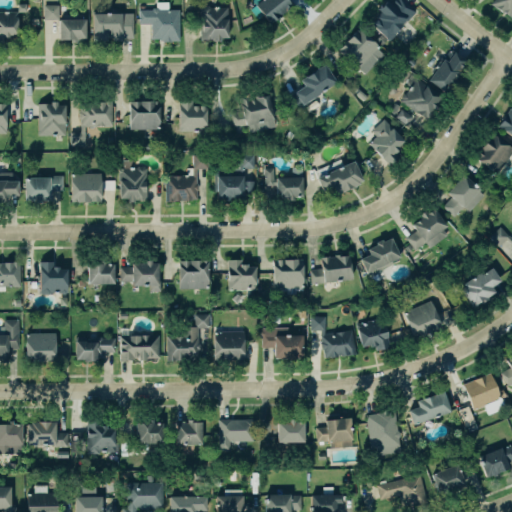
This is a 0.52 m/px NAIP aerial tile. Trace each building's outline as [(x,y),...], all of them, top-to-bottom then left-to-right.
[(259,0),(289,0),(294,6),(271,24),(255,4),(259,0)] [(415,9),(404,0),(394,0),(392,3),(388,0),(380,9),(383,12),(372,24),(388,39),(415,9)] [(511,0),(511,18),(490,3),(492,0),(511,0)] [(0,11),(0,42),(4,42),(4,37),(9,37),(9,35),(17,35),(17,12),(25,12),(25,3),(17,3),(17,11),(0,11)] [(43,4),(43,19),(58,19),(58,4),(43,4)] [(138,5),(138,24),(151,24),(151,38),(159,38),(159,41),(179,41),(179,9),(145,9),(145,5),(138,5)] [(228,7),(228,37),(220,37),(220,40),(213,40),(213,39),(200,39),(200,7),(228,7)] [(132,13),(93,13),(93,40),(121,40),(121,37),(132,37),(132,13)] [(59,19),(85,19),(85,39),(76,39),(76,43),(70,43),(70,39),(59,39),(59,19)] [(359,27),(339,48),(359,68),(379,46),(359,27)] [(375,39),(381,45),(386,39),(381,34),(375,39)] [(445,91),(428,79),(433,72),(431,70),(441,56),(443,58),(451,48),(468,61),(445,91)] [(304,85),(295,91),(302,104),(336,81),(325,63),(301,79),(304,85)] [(399,99),(415,77),(441,95),(437,102),(438,103),(435,108),(433,107),(426,118),(399,99)] [(268,91),(273,118),(239,126),(240,132),(233,133),(229,112),(241,109),(238,97),(268,91)] [(193,107),(191,107),(192,99),(178,99),(178,130),(203,130),(203,124),(206,124),(206,107),(204,107),(204,104),(199,104),(199,107),(198,107),(198,105),(193,105),(193,107)] [(50,103),(37,102),(37,135),(65,135),(65,104),(57,104),(57,100),(50,100),(50,103)] [(79,131),(69,131),(70,145),(84,145),(84,125),(111,125),(111,100),(79,100),(79,131)] [(153,105),(153,100),(129,100),(129,128),(159,128),(159,105),(153,105)] [(393,102),(399,105),(393,114),(388,111),(393,102)] [(511,105),(497,124),(511,135),(511,105)] [(400,108),(395,117),(406,125),(412,116),(400,108)] [(375,135),(371,130),(383,118),(404,140),(398,145),(400,147),(394,152),(398,156),(390,164),(368,142),(375,135)] [(511,147),(492,132),(473,156),(494,173),(511,151),(511,147)] [(253,153),(239,153),(238,170),(241,170),(241,167),(253,167),(253,153)] [(196,200),(164,200),(164,174),(192,174),(192,154),(207,154),(207,168),(196,168),(196,200)] [(354,160),(318,177),(324,189),(337,182),(341,192),(364,181),(354,160)] [(146,168),(146,199),(134,199),(134,201),(128,201),(128,197),(118,197),(118,168),(136,167),(137,166),(144,166),(146,168)] [(303,176),(303,196),(294,196),(294,199),(288,199),(288,196),(276,196),(276,185),(264,185),(264,167),(273,167),(273,178),(276,178),(276,176),(303,176)] [(253,180),(243,180),(243,175),(220,175),(220,169),(213,169),(213,191),(216,191),(216,199),(243,199),(243,192),(253,192),(253,180)] [(11,171),(0,171),(0,197),(5,197),(5,195),(18,195),(18,180),(11,180),(11,171)] [(70,173),(101,173),(101,201),(70,201),(70,173)] [(62,174),(45,174),(45,176),(24,176),(24,200),(50,199),(50,190),(62,190),(62,174)] [(450,196),(442,206),(453,216),(462,206),(467,211),(482,194),(478,190),(480,188),(464,174),(446,192),(450,196)] [(433,207),(427,212),(425,209),(420,214),(422,216),(411,224),(415,229),(405,237),(414,249),(424,242),(429,247),(446,234),(442,229),(447,225),(433,207)] [(511,240),(499,226),(489,235),(498,246),(505,239),(511,246),(511,240)] [(391,237),(383,241),(382,238),(376,241),(377,244),(367,248),(370,253),(360,258),(366,272),(400,256),(391,237)] [(407,242),(411,247),(406,251),(402,246),(407,242)] [(321,267),(308,269),(310,283),(352,277),(349,253),(320,257),(321,267)] [(114,263),(114,283),(88,283),(88,262),(99,263),(99,259),(105,259),(105,263),(114,263)] [(178,259),(178,287),(208,288),(208,259),(178,259)] [(227,259),(227,289),(255,289),(255,266),(247,266),(247,263),(241,263),(241,259),(227,259)] [(303,259),(272,259),(272,287),(302,287),(303,259)] [(160,280),(158,280),(158,262),(151,262),(151,260),(145,260),(145,262),(132,262),(132,266),(119,266),(119,281),(132,280),(132,284),(148,284),(149,290),(160,290),(160,280)] [(67,268),(59,268),(59,265),(53,265),(53,261),(39,261),(39,292),(67,292),(67,268)] [(0,286),(18,286),(18,262),(0,262),(0,286)] [(492,267),(483,273),(481,271),(459,286),(473,306),(495,291),(491,286),(500,279),(492,267)] [(402,312),(414,338),(442,326),(430,299),(402,312)] [(197,327),(198,359),(166,359),(166,326),(193,326),(193,314),(208,314),(208,327),(197,327)] [(324,333),(324,316),(309,316),(309,330),(320,330),(320,334),(324,357),(355,352),(351,329),(324,333)] [(355,323),(361,346),(369,344),(370,346),(374,345),(376,350),(385,347),(383,338),(388,337),(383,317),(355,323)] [(3,319),(17,319),(18,348),(8,348),(8,359),(0,359),(0,334),(2,334),(3,319)] [(287,335),(287,327),(261,327),(261,347),(274,347),(274,358),(302,358),(302,335),(287,335)] [(212,331),(213,359),(244,359),(244,330),(212,331)] [(55,332),(25,332),(25,355),(40,355),(40,360),(52,360),(52,356),(56,356),(55,332)] [(158,334),(119,335),(120,359),(158,358),(158,334)] [(97,341),(86,341),(86,340),(76,340),(76,358),(84,358),(84,360),(97,360),(97,356),(101,356),(101,351),(114,351),(114,337),(97,337),(97,341)] [(509,367),(499,372),(507,385),(511,381),(511,355),(505,359),(509,367)] [(490,372),(462,384),(472,409),(501,398),(490,372)] [(418,406),(417,400),(443,390),(450,411),(413,424),(407,410),(418,406)] [(467,406),(457,410),(464,426),(474,422),(467,406)] [(393,409),(399,451),(371,455),(365,414),(393,409)] [(325,426),(324,420),(350,417),(352,439),(351,439),(351,446),(330,448),(330,441),(316,442),(314,427),(325,426)] [(289,421),(276,421),(277,441),(304,441),(304,419),(289,418),(289,421)] [(153,419),(153,422),(163,422),(163,442),(136,442),(136,422),(149,422),(149,419),(153,419)] [(201,421),(201,443),(177,443),(177,422),(180,422),(180,420),(184,420),(184,422),(187,422),(187,419),(194,419),(194,421),(201,421)] [(217,419),(252,419),(252,440),(229,441),(229,450),(220,450),(219,440),(217,440),(217,419)] [(86,420),(86,453),(98,453),(98,451),(114,451),(114,428),(107,428),(107,424),(96,424),(96,420),(86,420)] [(67,432),(56,432),(56,421),(31,421),(31,423),(26,423),(26,443),(53,444),(53,446),(67,446),(67,432)] [(22,423),(0,423),(0,453),(20,453),(20,444),(22,444),(22,423)] [(511,448),(511,445),(502,448),(501,447),(477,456),(485,477),(509,467),(507,461),(511,458),(511,448)] [(457,463),(431,474),(439,495),(465,484),(457,463)] [(419,474),(375,485),(379,499),(398,495),(401,507),(426,501),(419,474)] [(125,507),(121,507),(121,511),(135,511),(135,508),(162,508),(162,482),(152,482),(152,475),(146,475),(147,482),(125,482),(125,507)] [(0,487),(0,508),(10,508),(10,487),(0,487)] [(26,493),(26,511),(57,511),(57,492),(26,493)] [(290,495),(290,493),(264,493),(264,511),(290,511),(290,509),(300,509),(300,495),(290,495)] [(342,494),(309,494),(309,511),(336,511),(336,502),(342,502),(342,494)] [(215,495),(215,511),(243,511),(243,495),(215,495)] [(75,496),(75,511),(102,511),(102,496),(75,496)] [(169,496),(169,511),(194,511),(194,510),(206,510),(206,496),(169,496)]
